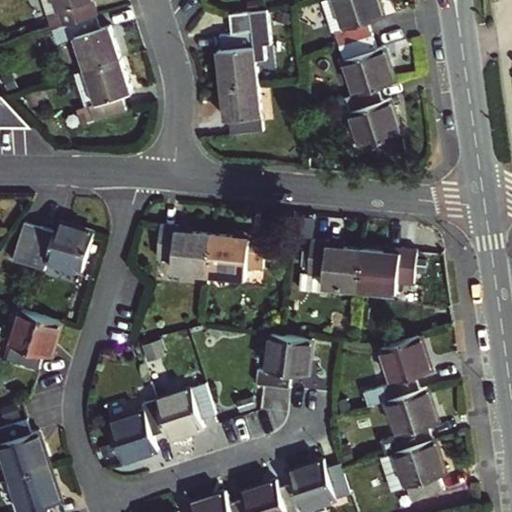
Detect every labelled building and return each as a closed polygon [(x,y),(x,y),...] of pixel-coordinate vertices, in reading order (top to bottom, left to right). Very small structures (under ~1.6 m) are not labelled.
[(89,0),(37,0),(47,30),(59,27),(92,16),(87,2),(90,1),(89,0)] [(378,0),(322,0),(333,33),(336,32),(341,46),(372,37),(367,21),(383,15),(378,0)] [(252,28),(250,11),(228,14),(230,31),(252,28)] [(59,27),(64,41),(70,38),(81,71),(117,60),(106,26),(97,29),(92,16),(59,27)] [(216,50),(220,84),(258,79),(252,28),(230,31),(218,33),(220,49),(216,50)] [(377,52),(372,37),(341,46),(357,95),(377,89),(393,84),(383,51),(377,52)] [(128,93),(117,60),(81,71),(70,75),(81,108),(86,107),(91,121),(124,110),(119,96),(128,93)] [(229,132),(264,128),(258,79),(220,84),(224,119),(228,119),(229,132)] [(363,146),(400,135),(389,101),(382,104),(377,89),(357,95),(348,98),(363,146)] [(0,122),(37,120),(11,94),(9,92),(0,93),(0,122)] [(160,222),(157,256),(174,258),(173,268),(209,271),(212,233),(178,230),(178,224),(160,222)] [(91,237),(56,226),(53,237),(21,227),(8,266),(41,276),(45,264),(80,274),(91,237)] [(209,271),(242,274),(243,263),(261,265),(264,232),(246,230),(246,236),(212,233),(209,271)] [(324,281),(359,284),(363,246),(329,243),(329,237),(311,235),(308,270),(325,272),(324,281)] [(416,245),(399,244),(399,249),(363,246),(359,284),(395,287),(396,277),(413,279),(416,245)] [(21,307),(6,355),(39,365),(44,351),(50,353),(61,320),(21,307)] [(311,334),(278,330),(271,329),(267,367),(256,366),(254,381),(264,383),(288,385),(290,370),(306,371),(311,334)] [(431,364),(420,331),(383,343),(394,377),(381,380),(386,396),(418,385),(413,370),(431,364)] [(388,435),(392,448),(425,438),(420,424),(435,419),(424,383),(418,385),(386,396),(398,432),(388,435)] [(204,422),(218,417),(207,384),(158,399),(168,433),(169,436),(205,425),(204,422)] [(112,422),(124,459),(157,448),(154,437),(168,433),(158,399),(144,403),(146,411),(112,422)] [(30,432),(25,416),(0,424),(0,460),(5,478),(45,465),(34,431),(30,432)] [(430,436),(425,438),(392,448),(408,498),(441,488),(436,473),(442,471),(430,436)] [(285,472),(289,483),(298,508),(349,492),(339,465),(338,460),(321,466),(319,461),(285,472)] [(57,501),(45,465),(5,478),(16,511),(13,511),(44,511),(43,506),(57,501)] [(273,482),(240,493),(242,499),(246,511),(299,511),(298,508),(289,483),(275,488),(273,482)] [(190,504),(192,511),(246,511),(242,499),(228,503),(225,493),(190,504)]
